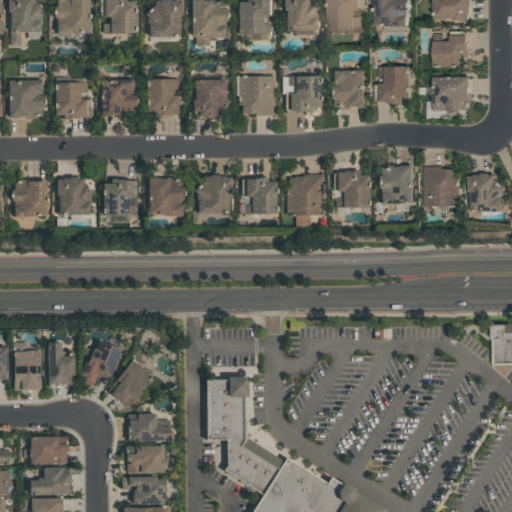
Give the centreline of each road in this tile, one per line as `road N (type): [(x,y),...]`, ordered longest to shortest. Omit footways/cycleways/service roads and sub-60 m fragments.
road 1 (secondary): [(511,264),(0,269)]
road 2 (residential): [(0,151),(303,146),(375,134),(479,139),(497,129)]
road 3 (secondary): [(0,301),(459,296)]
road 4 (residential): [(502,0),(497,129)]
